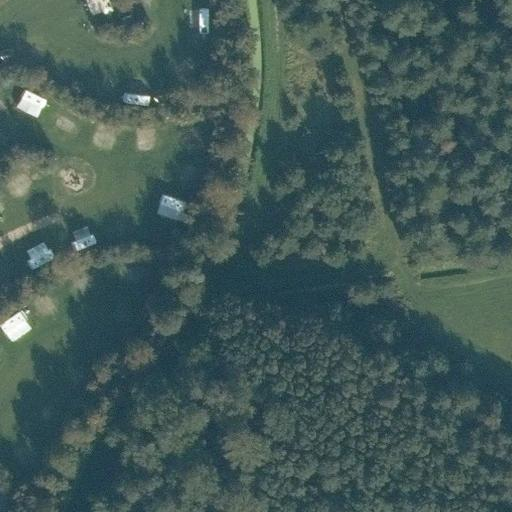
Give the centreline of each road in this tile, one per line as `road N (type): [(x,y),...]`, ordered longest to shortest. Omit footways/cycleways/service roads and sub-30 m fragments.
road 1 (track): [(76,511),(116,429),(230,254),(266,138),(275,84),(273,0)]
road 2 (track): [(0,146),(39,130),(107,159),(116,176),(106,195),(54,216)]
